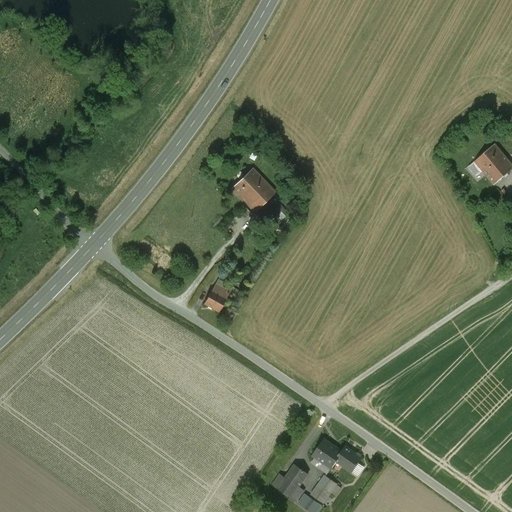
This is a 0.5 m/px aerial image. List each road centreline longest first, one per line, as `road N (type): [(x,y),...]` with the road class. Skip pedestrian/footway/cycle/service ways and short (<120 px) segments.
road 1 (unclassified): [(92,246),(470,511)]
road 2 (secondary): [(270,0),(194,121),(92,246)]
road 3 (unclassified): [(0,149),(92,246)]
road 4 (secondary): [(92,246),(0,339)]
